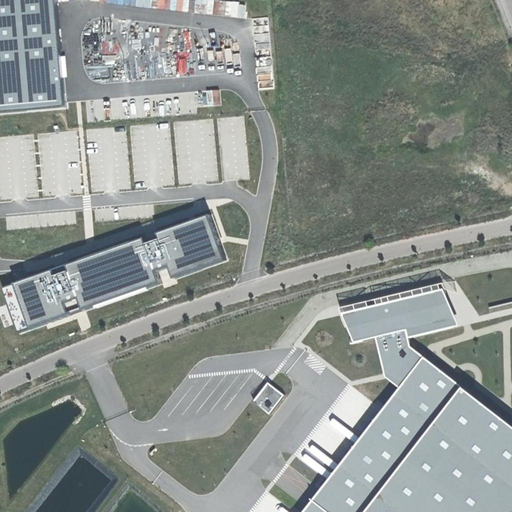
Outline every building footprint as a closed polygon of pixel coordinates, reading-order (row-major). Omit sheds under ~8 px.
[(191,223),(163,231),(166,239),(156,242),(163,268),(176,265),(178,275),(204,268),(191,223)] [(84,293),(89,307),(162,284),(157,270),(159,269),(149,238),(74,263),(76,271),(61,276),(64,286),(69,285),(73,297),(84,293)] [(13,330),(39,329),(36,276),(11,277),(13,330)] [(465,328),(450,291),(349,315),(362,341),(382,338),(391,375),(407,387),(429,358),(416,348),(414,340),(465,328)] [(511,511),(511,423),(429,358),(407,387),(311,511),(511,511)] [(276,413),(290,393),(273,381),(259,401),(276,413)] [(346,391),(323,425),(329,429),(335,422),(363,442),(384,412),(358,394),(356,398),(346,391)]
